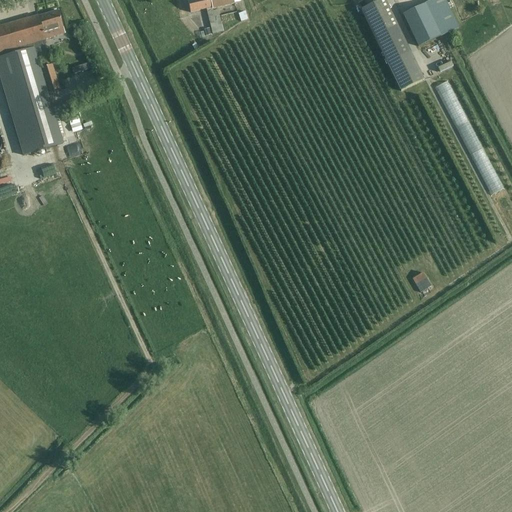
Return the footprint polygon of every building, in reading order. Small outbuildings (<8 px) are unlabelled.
[(193,0),(188,1),(190,13),(206,9),(210,8),(210,10),(234,4),(240,2),(239,0),(193,0)] [(364,0),(367,7),(361,10),(402,92),(425,80),(384,0),(364,0)] [(434,0),(425,5),(403,15),(418,47),(440,37),(459,29),(445,0),(434,0)] [(37,17),(0,27),(0,53),(33,44),(38,62),(47,59),(42,41),(44,40),(58,36),(56,30),(63,28),(58,11),(37,17)] [(207,14),(212,36),(222,33),(217,11),(207,14)] [(241,22),(247,20),(244,12),(239,14),(241,22)] [(33,44),(0,53),(0,75),(24,156),(62,145),(47,93),(40,69),(38,62),(33,44)] [(88,64),(79,67),(81,73),(90,70),(88,64)] [(52,66),(40,69),(47,93),(60,90),(52,66)] [(78,117),(69,120),(73,133),(82,130),(78,117)] [(423,273),(413,279),(421,293),(431,287),(423,273)]
